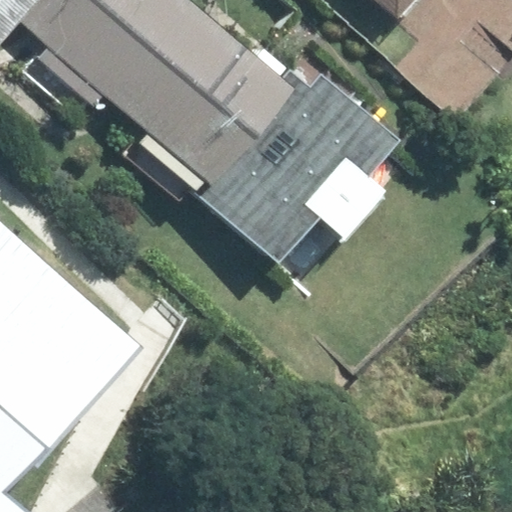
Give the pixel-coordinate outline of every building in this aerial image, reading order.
[(14,61),(243,266),(283,222),(304,241),(348,193),(332,179),(363,144),(292,80),(284,89),(263,71),(254,81),(162,0),(36,0),(8,32),(26,48),(14,61)] [(341,0),(363,21),(383,0),(341,0)] [(511,0),(488,0),(471,23),(511,55),(511,0)] [(412,42),(391,64),(452,120),(497,71),(463,40),(439,67),(412,42)] [(0,505),(2,504),(0,502),(0,449),(114,330),(0,227),(0,505)]
